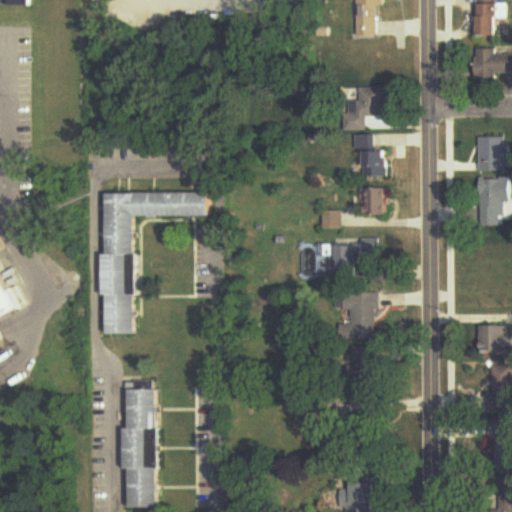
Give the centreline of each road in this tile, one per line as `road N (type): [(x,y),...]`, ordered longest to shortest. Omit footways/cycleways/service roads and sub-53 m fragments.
road 1 (residential): [(215,401),(212,180),(202,157),(149,145),(102,163),(88,511)]
road 2 (residential): [(429,0),(432,511)]
